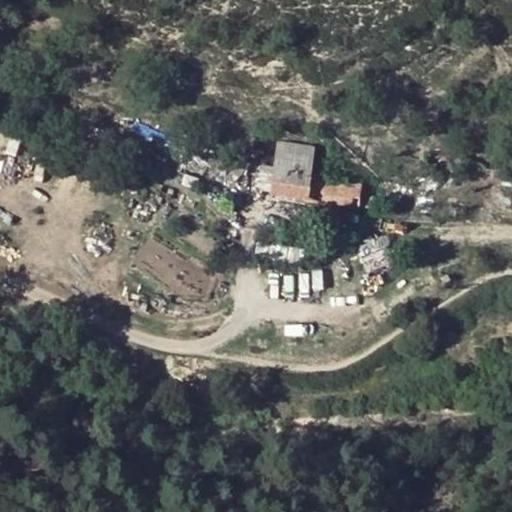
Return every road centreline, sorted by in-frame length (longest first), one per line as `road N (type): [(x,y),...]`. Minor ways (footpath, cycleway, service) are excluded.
road 1 (track): [(511,237),(462,234),(416,279),(352,309),(268,318),(220,334),(201,352)]
road 2 (track): [(0,277),(201,352)]
